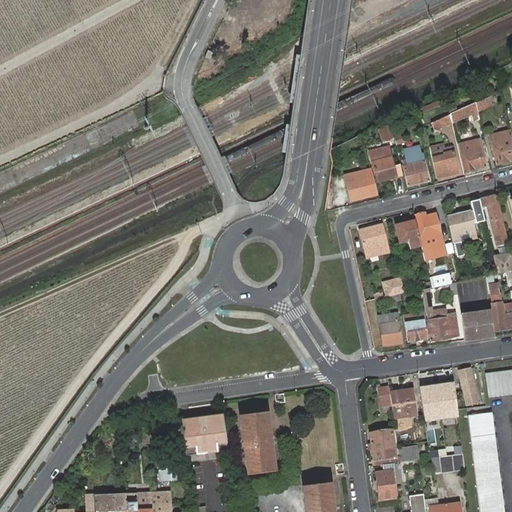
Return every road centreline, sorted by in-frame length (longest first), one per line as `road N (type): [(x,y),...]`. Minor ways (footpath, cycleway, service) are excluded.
road 1 (track): [(190,231),(181,256),(0,491)]
road 2 (residential): [(369,366),(341,225),(347,217),(511,176)]
road 3 (tertiary): [(275,227),(308,197),(337,0)]
road 4 (track): [(0,313),(199,227),(218,233)]
road 5 (residential): [(345,370),(196,396),(148,391)]
road 6 (tertiary): [(23,511),(120,386)]
road 7 (residential): [(369,366),(511,346)]
road 8 (residential): [(345,370),(361,511)]
road 9 (tertiary): [(135,363),(229,280)]
